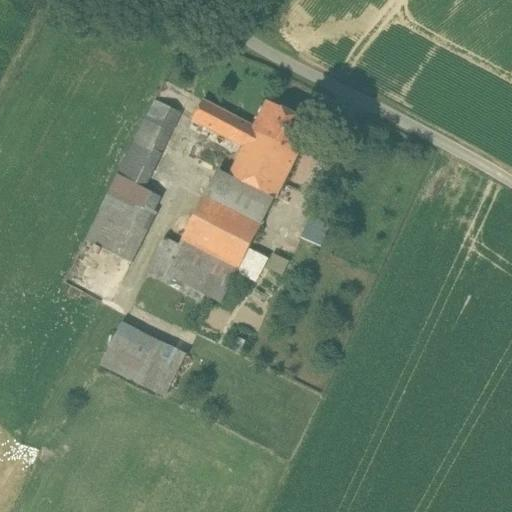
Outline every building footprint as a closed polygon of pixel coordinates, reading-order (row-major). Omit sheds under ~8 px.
[(255,124),(205,98),(193,121),(244,147),(252,131),(255,124)] [(155,101),(118,175),(144,188),(181,114),(155,101)] [(314,125),(267,102),(255,124),(252,131),(298,154),(314,125)] [(298,154),(252,131),(244,147),(230,175),(276,197),(298,154)] [(230,175),(219,169),(201,206),(258,233),(276,197),(230,175)] [(144,188),(118,175),(87,239),(132,262),(148,230),(144,228),(160,196),(144,188)] [(258,233),(201,206),(191,229),(200,234),(246,256),(249,250),(258,233)] [(330,226),(310,217),(300,238),(320,247),(330,226)] [(239,271),(193,249),(200,234),(191,229),(183,244),(166,236),(148,274),(197,298),(199,293),(222,304),(239,271)] [(246,256),(200,234),(193,249),(239,271),(246,256)] [(287,261),(294,247),(286,243),(279,257),(287,261)] [(268,260),(249,250),(246,256),(239,271),(257,281),(268,260)] [(287,261),(279,257),(273,254),(267,267),(283,275),(289,262),(287,261)] [(187,354),(122,323),(117,334),(181,366),(187,354)] [(181,366),(117,334),(101,365),(165,397),(181,366)]
